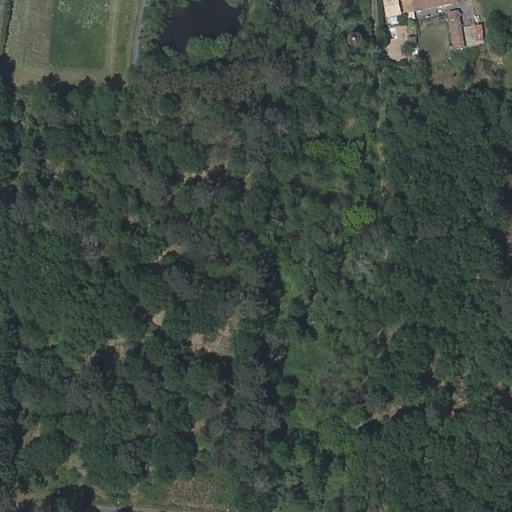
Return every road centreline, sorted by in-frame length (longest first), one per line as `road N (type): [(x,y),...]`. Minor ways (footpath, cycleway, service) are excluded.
road 1 (unknown): [(393,109),(396,198),(384,372),(391,511)]
road 2 (residential): [(133,511),(0,504)]
